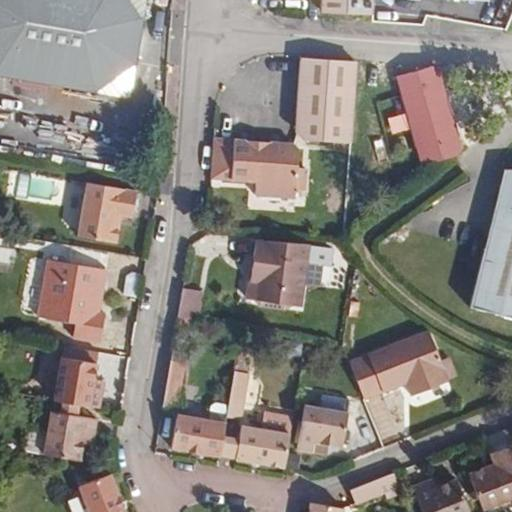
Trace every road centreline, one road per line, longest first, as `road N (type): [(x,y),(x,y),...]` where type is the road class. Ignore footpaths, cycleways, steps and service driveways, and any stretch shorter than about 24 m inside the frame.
road 1 (residential): [(140,468),(195,178),(206,35)]
road 2 (residential): [(511,49),(206,35)]
road 3 (residential): [(284,495),(511,417)]
road 4 (residential): [(284,495),(140,468)]
